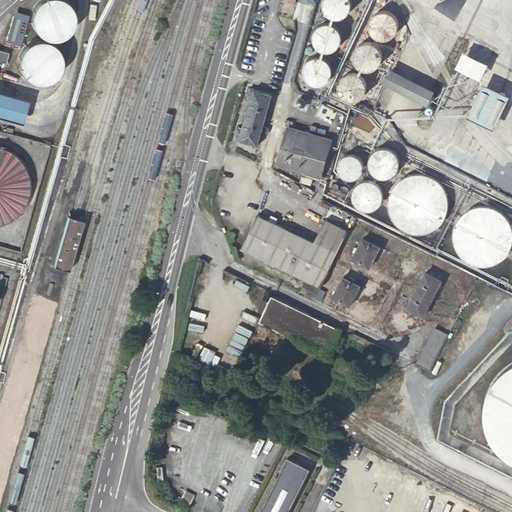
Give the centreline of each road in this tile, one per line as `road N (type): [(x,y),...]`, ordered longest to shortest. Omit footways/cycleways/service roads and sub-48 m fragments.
road 1 (tertiary): [(240,0),(115,491)]
road 2 (unknown): [(223,339),(222,258),(216,243),(183,219)]
